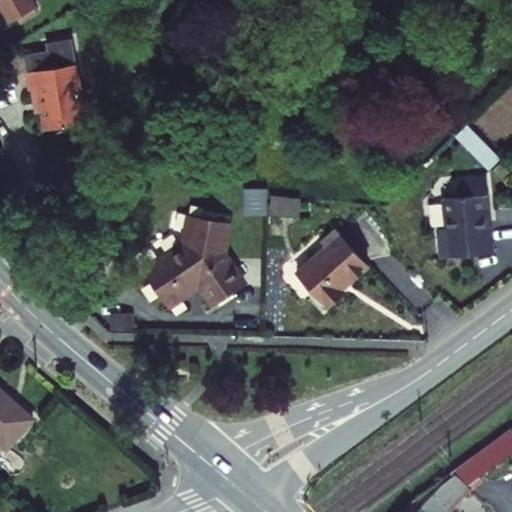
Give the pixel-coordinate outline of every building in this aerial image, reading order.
[(0,0),(0,8),(7,21),(32,7),(27,0),(0,0)] [(46,131),(87,125),(78,65),(29,72),(31,91),(41,90),(46,131)] [(494,253),(485,178),(451,182),(453,198),(444,199),(448,226),(440,226),(444,259),(494,253)] [(243,215),(266,216),(267,190),(245,189),(243,215)] [(165,307),(201,284),(214,306),(242,289),(226,262),(228,260),(224,253),(230,224),(185,214),(182,230),(188,231),(184,251),(145,275),(165,307)] [(319,309),(338,293),(333,287),(342,279),(346,285),(363,271),(330,232),(317,242),(322,248),(290,274),(319,309)] [(109,340),(133,341),(133,314),(110,314),(109,340)] [(0,451),(24,425),(0,403),(0,451)] [(433,510),(435,511),(464,511),(484,490),(480,486),(511,461),(511,435),(469,469),(433,510)]
